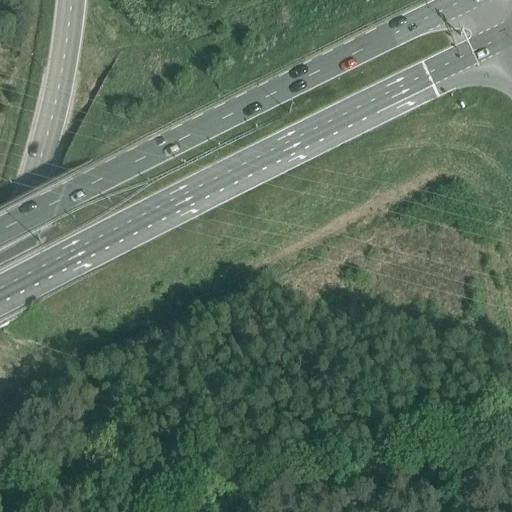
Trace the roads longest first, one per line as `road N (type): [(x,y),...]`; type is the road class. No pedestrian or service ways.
road 1 (primary): [(0,294),(499,39)]
road 2 (primary): [(458,0),(0,230)]
road 3 (unclassified): [(0,272),(46,143),(70,0)]
